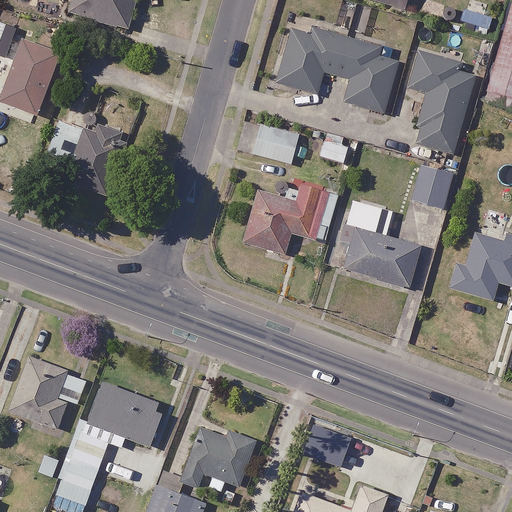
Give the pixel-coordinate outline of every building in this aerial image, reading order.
[(136,0),(72,0),(69,12),(128,30),(136,0)] [(511,0),(486,90),(511,97),(511,0)] [(313,28),(311,34),(292,29),(277,83),(317,94),(323,71),(351,79),(345,102),(384,113),(398,62),(377,57),(379,46),(313,28)] [(452,62),(419,52),(409,88),(426,93),(413,142),(452,153),(473,79),(461,71),(452,62)] [(39,114),(0,98),(0,143),(25,152),(39,114)] [(102,134),(60,119),(48,154),(71,163),(65,180),(110,196),(131,137),(104,128),(102,134)] [(277,127),(260,123),(253,154),(291,163),(297,140),(275,135),(277,127)] [(349,142),(327,135),(320,157),(343,163),(349,142)] [(454,175),(421,166),(412,201),(446,209),(454,175)] [(329,191),(303,183),(297,202),(257,190),(242,241),(283,254),(290,232),(323,242),(328,225),(319,223),(329,191)] [(389,224),(347,212),(339,240),(350,243),(343,268),(408,287),(420,246),(386,236),(389,224)] [(504,241),(475,233),(466,267),(455,264),(448,288),(492,300),(497,283),(511,286),(511,239),(505,238),(504,241)] [(87,377),(28,356),(9,411),(57,428),(67,400),(78,404),(87,377)] [(165,405),(101,381),(87,418),(84,417),(51,504),(73,511),(82,511),(109,443),(122,447),(125,437),(150,446),(165,405)] [(227,437),(202,427),(180,481),(197,488),(203,472),(213,475),(209,487),(221,491),(225,481),(238,486),(256,442),(229,431),(227,437)] [(380,511),(387,494),(361,485),(352,510),(303,492),(295,511),(380,511)] [(203,511),(206,504),(157,486),(146,511),(203,511)]
